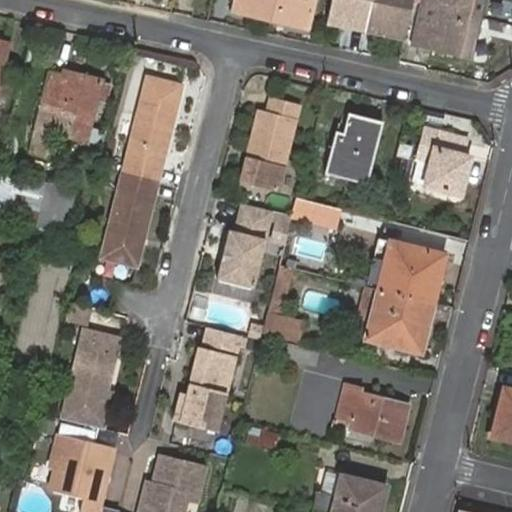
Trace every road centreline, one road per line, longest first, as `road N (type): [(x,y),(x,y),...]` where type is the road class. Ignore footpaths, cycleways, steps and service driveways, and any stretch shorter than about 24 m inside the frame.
road 1 (residential): [(511,110),(228,45)]
road 2 (residential): [(228,45),(163,314)]
road 3 (residential): [(439,464),(495,244)]
road 4 (residential): [(228,45),(21,0)]
